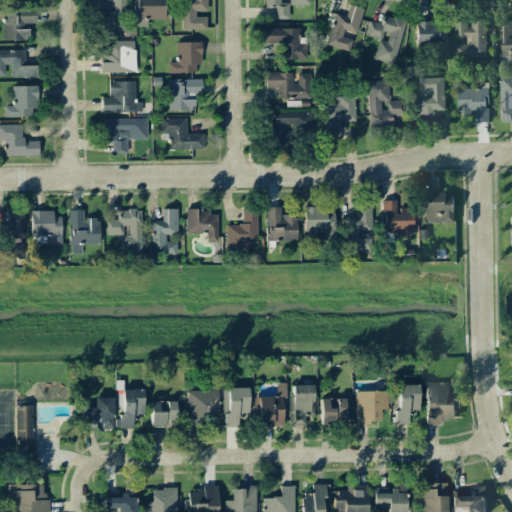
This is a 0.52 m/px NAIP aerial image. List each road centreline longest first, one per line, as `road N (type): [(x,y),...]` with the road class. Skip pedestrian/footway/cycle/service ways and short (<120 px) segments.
road 1 (residential): [(511,151),(433,154),(341,175),(0,177)]
road 2 (residential): [(492,442),(445,452),(108,457),(87,467)]
road 3 (residential): [(483,151),(492,442),(511,478)]
road 4 (residential): [(68,0),(72,177)]
road 5 (residential): [(233,0),(236,175)]
